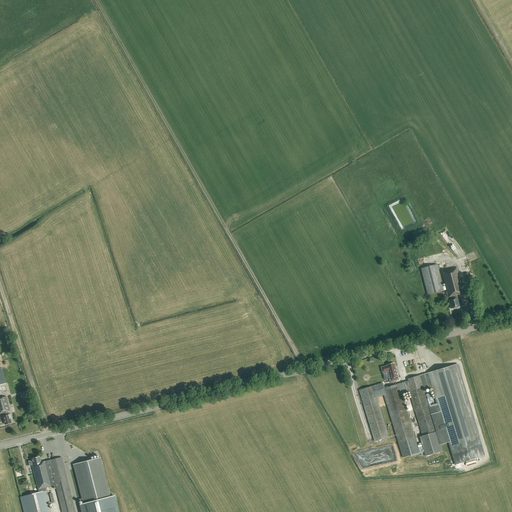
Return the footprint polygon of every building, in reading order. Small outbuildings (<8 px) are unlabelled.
[(443,287),(437,265),(421,269),(428,295),(447,290),(448,297),(450,297),(450,300),(449,300),(451,309),(459,307),(456,295),(463,294),(456,268),(442,272),(446,286),(443,287)] [(394,363),(387,365),(387,366),(381,368),(382,374),(387,372),(390,382),(399,379),(396,369),(395,369),(394,363)] [(485,456),(457,364),(407,379),(408,381),(398,384),(401,394),(409,392),(422,388),(423,390),(431,388),(436,404),(428,406),(431,415),(439,412),(447,441),(439,443),(440,445),(448,443),(455,465),(485,456)] [(417,445),(401,394),(398,384),(374,391),(376,398),(384,395),(403,458),(409,456),(419,453),(417,445)] [(376,398),(374,391),(373,386),(359,390),(374,441),(388,437),(376,398)] [(423,390),(422,388),(409,392),(422,436),(436,432),(431,415),(428,406),(423,390)] [(8,415),(8,412),(10,411),(6,397),(0,398),(0,413),(2,413),(3,416),(5,425),(11,423),(10,419),(12,418),(10,414),(8,415)] [(425,457),(442,452),(440,445),(439,443),(437,436),(436,432),(422,436),(419,437),(421,443),(424,453),(425,457)] [(419,453),(409,456),(410,457),(420,454),(421,456),(423,456),(422,454),(424,453),(421,443),(418,444),(418,445),(417,445),(419,453)] [(40,457),(31,459),(31,460),(28,461),(29,466),(32,465),(38,492),(20,497),(23,511),(49,511),(44,491),(46,491),(45,488),(51,486),(52,487),(56,486),(62,511),(74,511),(61,457),(41,462),(40,457)] [(109,497),(100,458),(73,464),(83,504),(80,505),(81,511),(117,511),(114,496),(109,497)]
